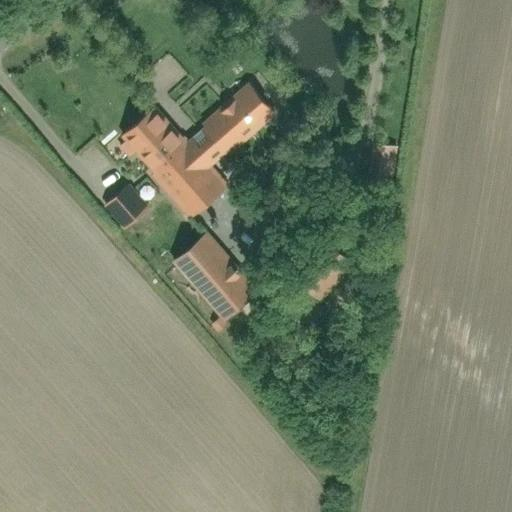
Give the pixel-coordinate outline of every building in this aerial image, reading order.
[(154,100),(117,131),(186,213),(224,182),(207,162),(270,109),(246,81),(183,134),(154,100)] [(397,182),(402,144),(376,141),(371,179),(397,182)] [(148,203),(129,180),(103,202),(122,225),(148,203)] [(254,288),(205,230),(171,259),(220,316),(254,288)] [(315,239),(288,277),(319,299),(345,261),(315,239)]
